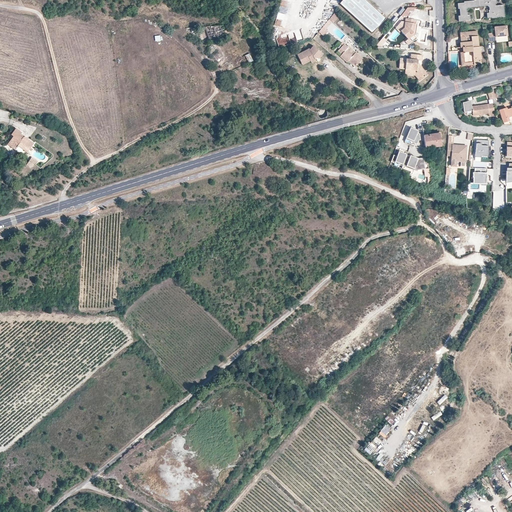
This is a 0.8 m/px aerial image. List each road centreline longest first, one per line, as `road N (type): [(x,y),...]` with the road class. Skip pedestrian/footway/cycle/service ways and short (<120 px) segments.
road 1 (unclassified): [(252,146),(266,158),(390,189),(419,208),(419,223),(369,240),(49,511)]
road 2 (tertiary): [(0,224),(252,146)]
road 3 (track): [(67,203),(64,191),(92,163),(202,107),(216,90)]
road 4 (tertiary): [(252,146),(442,93)]
road 5 (track): [(92,163),(69,124),(40,13)]
